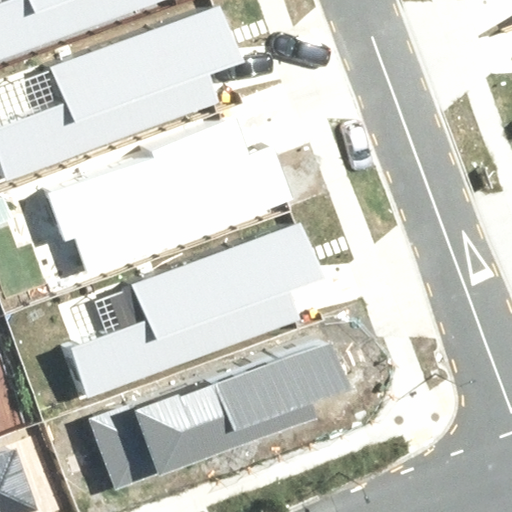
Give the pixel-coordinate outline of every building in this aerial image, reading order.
[(0,59),(166,0),(12,0),(0,4),(0,59)] [(0,112),(0,159),(2,164),(209,88),(194,48),(230,34),(217,0),(199,0),(52,54),(65,89),(0,112)] [(51,195),(66,240),(75,237),(86,270),(294,200),(277,151),(251,160),(239,124),(149,154),(152,161),(51,195)] [(76,333),(92,379),(299,303),(284,263),(321,249),(306,209),(143,269),(156,304),(76,333)] [(91,417),(116,487),(316,418),(311,402),(346,390),(329,342),(137,409),(134,402),(91,417)] [(0,454),(0,511),(31,511),(38,510),(15,449),(0,454)]
